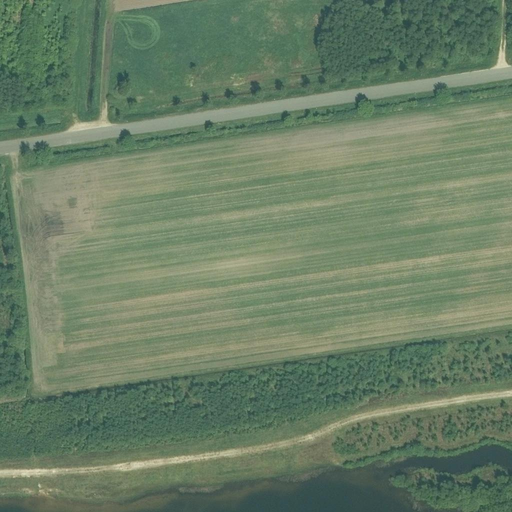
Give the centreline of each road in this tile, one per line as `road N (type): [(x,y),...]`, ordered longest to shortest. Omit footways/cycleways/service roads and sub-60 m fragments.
road 1 (track): [(511,395),(414,404),(284,439),(0,479)]
road 2 (unclassified): [(511,73),(0,148)]
